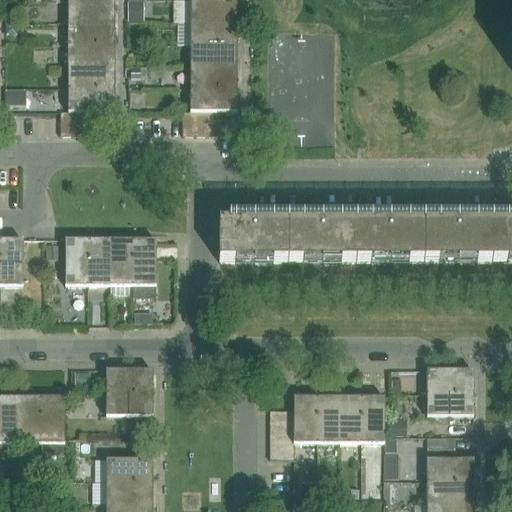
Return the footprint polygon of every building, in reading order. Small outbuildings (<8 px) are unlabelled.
[(128,3),(128,25),(143,25),(143,3),(128,3)] [(236,3),(190,3),(190,25),(236,25),(236,3)] [(68,25),(68,27),(114,27),(114,4),(68,4),(68,21),(68,25)] [(236,25),(190,25),(190,48),(236,48),(236,25)] [(16,26),(5,26),(5,37),(16,37),(16,26)] [(68,27),(68,48),(114,49),(114,27),(68,27)] [(68,48),(68,70),(114,70),(114,49),(68,48)] [(236,48),(190,48),(190,70),(236,70),(236,48)] [(68,70),(68,92),(114,92),(114,70),(68,70)] [(236,92),(236,70),(190,70),(190,92),(236,92)] [(130,72),(130,81),(140,81),(140,72),(130,72)] [(5,92),(5,109),(26,109),(26,92),(5,92)] [(97,115),(114,115),(114,92),(68,92),(68,115),(72,115),(84,115),(97,115)] [(219,115),(236,115),(236,92),(190,92),(190,115),(194,115),(207,115),(219,115)] [(59,115),(59,116),(59,139),(72,139),(72,115),(68,115),(59,115)] [(84,139),(84,115),(72,115),(72,139),(84,139)] [(84,139),(97,139),(97,115),(84,115),(84,139)] [(182,115),(182,119),(182,139),(194,139),(194,115),(190,115),(182,115)] [(194,139),(207,139),(207,115),(194,115),(194,139)] [(207,115),(207,139),(219,139),(219,115),(207,115)] [(219,225),(219,265),(235,265),(272,265),(303,265),(340,265),(371,265),(408,265),(439,265),(476,266),(489,266),(507,266),(511,265),(511,225),(230,225),(229,225),(219,225)] [(0,243),(0,289),(22,289),(22,243),(0,243)] [(65,243),(65,289),(88,289),(88,243),(65,243)] [(88,243),(88,289),(110,289),(110,243),(88,243)] [(110,243),(110,289),(132,289),(132,243),(110,243)] [(156,289),(156,243),(132,243),(132,289),(132,301),(155,301),(155,289),(156,289)] [(46,248),(46,261),(58,261),(58,248),(46,248)] [(134,316),(134,326),(152,326),(152,316),(134,316)] [(152,374),(106,374),(106,397),(152,397),(152,374)] [(473,374),(427,374),(427,397),(473,397),(473,374)] [(86,387),(86,377),(75,377),(75,387),(86,387)] [(391,383),(391,395),(400,396),(400,383),(391,383)] [(106,420),(152,420),(152,397),(106,397),(106,420)] [(427,420),(473,420),(473,397),(427,397),(427,420)] [(0,400),(0,447),(19,448),(19,401),(0,400)] [(19,401),(19,448),(41,448),(41,401),(19,401)] [(41,460),(63,460),(63,448),(64,448),(64,401),(41,401),(41,448),(41,460)] [(317,401),(294,401),(294,414),(294,426),(294,439),(294,447),(317,447),(317,401)] [(317,401),(317,447),(339,447),(339,401),(317,401)] [(339,401),(339,447),(361,447),(361,401),(339,401)] [(384,447),(384,401),(361,401),(361,447),(384,447)] [(294,414),(269,414),(269,426),(294,426),(294,414)] [(386,423),(386,440),(406,440),(406,423),(386,423)] [(294,426),(269,426),(269,439),(294,439),(294,426)] [(294,439),(269,439),(269,451),(294,451),(294,447),(294,439)] [(397,442),(385,442),(385,455),(397,455),(397,442)] [(426,463),(426,486),(473,486),(473,467),(473,463),(454,463),(454,452),(454,442),(426,442),(426,452),(426,463)] [(269,463),(290,463),(294,463),(294,451),(269,451),(269,463)] [(152,486),(152,463),(106,463),(106,486),(152,486)] [(152,486),(106,486),(106,508),(152,508),(152,486)] [(315,486),(301,486),(301,502),(315,502),(315,486)] [(426,486),(426,508),(473,508),(473,486),(426,486)] [(351,492),(350,503),(360,503),(360,492),(351,492)]
